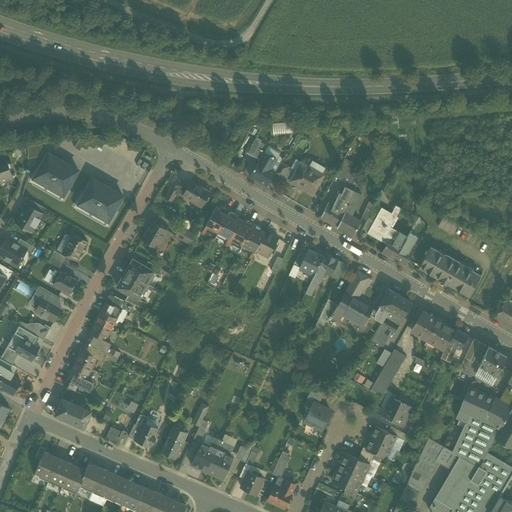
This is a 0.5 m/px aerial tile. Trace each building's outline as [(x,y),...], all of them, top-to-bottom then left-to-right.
[(273,133),(288,132),(288,122),(272,123),(273,133)] [(253,156),(260,143),(254,139),(247,153),(253,156)] [(263,152),(267,147),(260,143),(253,156),(259,160),(263,152)] [(249,177),(266,187),(274,173),(275,173),(282,163),(280,162),(281,160),(280,157),(278,156),(279,154),(267,147),(263,152),(259,160),(249,177)] [(80,168),(47,149),(30,178),(64,197),(80,168)] [(5,158),(0,160),(0,182),(12,178),(5,158)] [(290,182),(313,194),(324,175),(301,162),(296,171),(290,182)] [(282,177),(288,167),(282,163),(275,173),(282,177)] [(348,188),(354,191),(362,176),(341,166),(335,177),(349,184),(348,188)] [(290,182),(296,171),(288,167),(282,177),(290,182)] [(126,194),(91,175),(72,208),(107,228),(126,194)] [(211,192),(191,180),(182,196),(194,203),(194,204),(200,208),(202,207),(211,192)] [(337,227),(354,191),(348,188),(345,186),(341,194),(339,192),(333,206),(328,202),(321,217),(337,227)] [(172,202),(176,192),(168,188),(164,198),(172,202)] [(344,231),(351,216),(362,194),(354,191),(337,227),(344,231)] [(46,209),(30,200),(27,205),(42,214),(41,214),(43,215),(46,209)] [(361,218),(367,221),(368,218),(374,204),(369,202),(361,218)] [(27,205),(26,204),(15,222),(31,232),(34,226),(35,227),(40,220),(39,219),(41,214),(42,214),(27,205)] [(217,236),(229,211),(224,208),(222,210),(215,207),(202,233),(204,235),(206,230),(217,236)] [(382,253),(395,260),(403,247),(402,246),(407,237),(391,228),(397,218),(395,215),(381,208),(374,221),(368,232),(367,234),(387,244),(382,253)] [(226,247),(240,220),(234,217),(236,214),(229,211),(217,236),(227,241),(225,246),(226,247)] [(351,216),(344,231),(353,236),(360,221),(351,216)] [(453,235),(458,225),(448,219),(443,217),(438,227),(453,235)] [(363,229),(368,232),(374,221),(368,218),(367,221),(363,229)] [(182,226),(189,228),(191,221),(184,219),(182,226)] [(241,248),(254,224),(248,221),(247,223),(240,220),(226,247),(228,248),(231,243),(241,248)] [(171,232),(151,221),(146,231),(145,230),(141,237),(142,237),(141,240),(160,251),(171,232)] [(255,250),(265,233),(258,229),(260,227),(254,224),(241,248),(251,254),(249,258),(251,259),(255,250)] [(174,236),(189,244),(195,233),(180,225),(174,236)] [(266,231),(265,233),(255,250),(269,257),(279,238),(266,231)] [(89,241),(74,232),(62,252),(77,261),(89,241)] [(395,260),(406,266),(413,253),(408,250),(416,237),(410,233),(407,237),(402,246),(403,247),(395,260)] [(17,243),(6,237),(0,247),(0,257),(17,267),(27,250),(27,249),(17,243)] [(35,247),(20,238),(17,243),(27,249),(27,250),(32,253),(35,247)] [(469,297),(480,276),(466,268),(467,267),(445,255),(444,256),(430,247),(418,268),(441,281),(440,283),(445,285),(446,284),(469,297)] [(323,255),(308,248),(305,254),(299,267),(299,269),(313,276),(323,255)] [(65,257),(54,251),(51,256),(62,263),(65,257)] [(299,267),(305,254),(299,252),(293,265),(299,267)] [(325,252),(323,255),(313,276),(311,281),(317,283),(319,284),(324,273),(330,277),(331,276),(338,260),(325,252)] [(62,263),(51,256),(48,262),(59,269),(62,263)] [(276,256),(271,270),(277,272),(282,258),(276,256)] [(133,259),(125,273),(145,285),(153,272),(154,271),(145,266),(133,259)] [(345,264),(338,260),(331,276),(337,279),(345,264)] [(161,269),(148,261),(145,266),(154,271),(153,272),(158,275),(161,269)] [(13,271),(0,263),(0,273),(5,277),(5,278),(8,280),(13,271)] [(294,278),(299,269),(299,267),(293,265),(288,275),(294,278)] [(215,282),(219,272),(214,269),(209,279),(215,282)] [(76,282),(61,273),(61,274),(58,272),(55,277),(53,277),(49,284),(69,295),(76,282)] [(368,278),(358,272),(346,293),(345,293),(331,316),(339,321),(343,314),(363,326),(373,308),(354,298),(357,294),(358,295),(368,278)] [(125,273),(117,287),(129,294),(137,299),(138,299),(145,285),(125,273)] [(317,283),(311,281),(305,293),(311,296),(317,283)] [(56,305),(60,298),(39,286),(30,302),(38,307),(36,311),(54,321),(62,308),(56,305)] [(110,293),(105,302),(114,306),(122,309),(123,310),(128,301),(125,300),(110,293)] [(137,299),(129,294),(125,300),(128,301),(139,307),(142,301),(138,299),(137,299)] [(411,302),(398,295),(385,318),(398,326),(411,302)] [(511,303),(505,300),(495,318),(511,327),(511,303)] [(105,302),(95,322),(111,330),(122,309),(114,306),(105,302)] [(455,330),(422,311),(411,331),(445,349),(449,342),(455,330)] [(111,330),(95,322),(90,333),(98,337),(94,346),(107,352),(111,343),(106,341),(111,330)] [(39,323),(33,334),(37,337),(43,340),(49,329),(39,323)] [(33,334),(19,326),(7,347),(18,353),(31,361),(40,347),(33,343),(37,337),(33,334)] [(456,329),(455,330),(449,342),(453,345),(460,348),(468,335),(456,329)] [(90,333),(85,341),(94,346),(98,337),(90,333)] [(486,346),(474,339),(465,357),(472,362),(475,356),(479,358),(486,346)] [(85,341),(81,350),(90,354),(94,346),(85,341)] [(446,360),(453,345),(449,342),(445,349),(441,357),(446,360)] [(81,350),(76,361),(92,369),(97,358),(103,361),(107,352),(94,346),(90,354),(81,350)] [(18,353),(7,347),(0,358),(12,365),(18,353)] [(506,358),(488,347),(479,366),(481,367),(476,374),(492,383),(496,376),(498,376),(506,358)] [(404,354),(392,348),(391,352),(383,348),(376,362),(382,366),(370,388),(383,395),(404,354)] [(92,369),(76,361),(66,381),(74,385),(74,384),(90,392),(93,386),(93,383),(86,379),(92,369)] [(20,382),(4,373),(2,378),(0,376),(0,387),(13,394),(20,382)] [(367,379),(363,384),(369,388),(372,383),(367,379)] [(74,385),(66,381),(63,385),(71,389),(74,385)] [(443,446),(436,461),(454,471),(429,511),(430,511),(489,511),(499,496),(511,474),(511,466),(487,452),(494,438),(511,408),(494,398),(494,399),(469,388),(456,417),(459,419),(457,424),(464,427),(453,452),(443,446)] [(314,403),(318,405),(323,394),(311,389),(306,399),(314,403)] [(123,397),(119,405),(134,413),(138,405),(123,397)] [(412,408),(391,398),(382,416),(403,426),(412,408)] [(91,412),(63,399),(55,416),(83,428),(91,412)] [(201,403),(191,423),(198,427),(202,420),(208,406),(201,403)] [(321,430),(330,411),(318,405),(314,403),(305,422),(321,430)] [(9,409),(0,404),(0,427),(1,428),(5,420),(4,419),(9,409)] [(511,408),(494,438),(511,448),(511,408)] [(140,414),(135,425),(140,428),(143,422),(146,424),(148,418),(140,414)] [(146,424),(143,422),(140,428),(135,440),(150,447),(151,444),(152,445),(155,438),(154,438),(158,429),(151,426),(154,421),(148,418),(146,424)] [(209,423),(202,420),(198,427),(193,439),(199,442),(209,423)] [(106,438),(122,442),(125,430),(109,427),(106,438)] [(187,433),(173,427),(161,452),(175,459),(187,433)] [(388,432),(376,427),(371,438),(391,447),(396,436),(388,432)] [(388,432),(396,436),(404,440),(407,435),(391,427),(388,432)] [(200,467),(208,471),(221,442),(219,440),(218,439),(218,440),(213,438),(209,446),(201,442),(191,466),(199,470),(200,467)] [(391,447),(371,438),(366,449),(374,453),(386,458),(391,447)] [(221,442),(208,471),(215,474),(214,476),(223,480),(233,457),(230,455),(233,447),(222,442),(223,441),(222,440),(221,442)] [(293,446),(287,443),(283,452),(289,454),(293,446)] [(41,460),(44,452),(46,449),(40,446),(36,457),(41,460)] [(251,446),(250,450),(239,446),(235,458),(252,464),(257,448),(251,446)] [(360,453),(371,458),(374,453),(366,449),(363,448),(360,453)] [(282,451),(272,474),(278,477),(280,478),(290,455),(289,454),(283,452),(282,451)] [(48,481),(58,459),(44,452),(41,460),(34,475),(48,481)] [(358,459),(346,453),(344,457),(342,456),(339,462),(341,463),(365,474),(369,464),(358,459)] [(358,459),(369,464),(371,458),(360,453),(358,459)] [(62,487),(72,465),(58,459),(48,481),(62,487)] [(94,490),(103,469),(89,463),(86,471),(79,486),(88,490),(89,488),(94,490)] [(365,474),(341,463),(337,473),(360,484),(365,474)] [(79,486),(86,471),(72,465),(62,487),(76,493),(79,486)] [(107,498),(117,475),(103,469),(94,490),(98,492),(97,494),(107,498)] [(264,479),(248,472),(241,488),(256,495),(264,479)] [(360,484),(337,473),(335,472),(332,478),(334,479),(332,482),(346,489),(356,493),(360,484)] [(121,502),(130,481),(117,475),(107,498),(116,502),(117,500),(121,502)] [(280,478),(278,477),(267,501),(285,509),(296,485),(280,478)] [(134,510),(144,487),(130,481),(121,502),(126,504),(125,506),(134,510)] [(144,511),(149,511),(158,493),(144,487),(134,510),(138,511),(144,511)] [(356,493),(346,489),(343,494),(358,501),(361,495),(356,493)] [(166,511),(172,499),(158,493),(149,511),(166,511)] [(511,511),(511,503),(499,496),(489,511),(511,511)] [(182,511),(186,506),(172,499),(166,511),(182,511)] [(332,511),(335,507),(324,502),(319,511),(332,511)]
